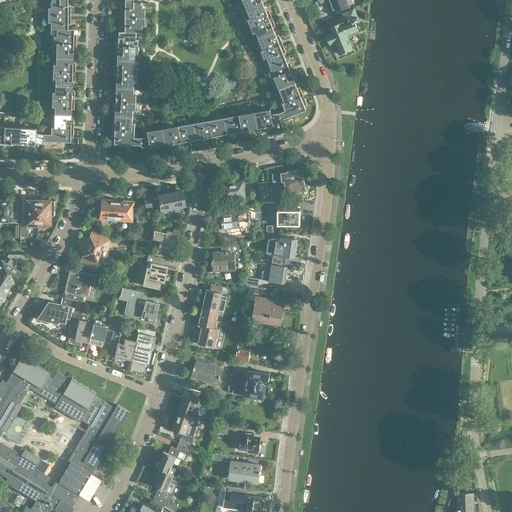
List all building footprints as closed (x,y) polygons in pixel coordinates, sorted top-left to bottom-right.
[(47,8),(47,15),(67,15),(67,12),(70,12),(70,8),(67,8),(67,6),(67,5),(66,0),(49,0),(50,8),(47,8)] [(125,8),(125,10),(123,10),(123,15),(125,15),(125,17),(145,17),(145,10),(142,10),(142,2),(134,2),(134,0),(125,0),(126,8),(125,8)] [(240,0),(243,6),(246,5),(248,12),(264,6),(261,0),(240,0)] [(314,0),(315,1),(316,0),(329,0),(331,3),(328,4),(331,12),(334,11),(335,13),(349,8),(348,6),(349,6),(346,0),(314,0)] [(264,6),(248,12),(251,18),(249,19),(251,26),(272,18),(269,11),(267,12),(264,6)] [(354,8),(341,13),(343,19),(339,20),(340,23),(329,27),(331,33),(326,35),(331,46),(335,44),(340,54),(352,49),(347,35),(358,30),(354,21),(359,19),(354,8)] [(67,15),(47,15),(47,22),(50,22),(50,27),(56,27),(67,28),(67,22),(70,22),(70,18),(67,18),(67,15)] [(145,17),(125,17),(125,20),(123,20),(123,24),(125,24),(125,31),(136,31),(142,31),(142,25),(145,24),(145,17)] [(320,17),(312,21),(314,26),(317,24),(322,22),(320,17)] [(272,18),(251,26),(254,32),(256,31),(259,37),(274,31),(272,25),(274,24),(272,18)] [(53,36),(53,43),(73,43),(73,41),(75,41),(75,36),(73,36),(73,28),(67,28),(56,27),(56,36),(53,36)] [(116,38),(116,43),(119,43),(119,45),(138,46),(139,39),(136,39),(136,31),(125,31),(119,31),(119,38),(116,38)] [(282,43),(281,41),(279,37),(277,38),(274,31),(259,37),(261,44),(259,45),(262,52),(282,43)] [(73,43),(53,43),(52,50),(55,50),(55,57),(72,57),(72,51),(75,51),(75,46),(72,46),(73,43)] [(262,52),(264,58),(267,57),(269,63),(285,57),(282,51),(285,50),(282,43),(262,52)] [(119,48),(116,48),(116,53),(118,53),(118,59),(135,60),(135,53),(138,53),(138,46),(119,45),(119,48)] [(52,64),(52,71),(72,72),(72,69),(74,69),(74,64),(72,64),(72,57),(55,57),(55,64),(52,64)] [(272,70),(270,71),(272,78),(293,69),(290,63),(288,63),(285,57),(269,63),(272,70)] [(135,60),(118,59),(118,66),(115,66),(115,70),(118,70),(117,73),(137,74),(137,67),(135,67),(135,60)] [(272,78),(275,84),(277,83),(280,90),(298,83),(295,76),(293,69),(272,78)] [(72,72),(52,71),(52,78),(54,78),(54,85),(71,86),(71,79),(74,79),(74,75),(72,75),(72,72)] [(117,76),(115,76),(114,81),(117,81),(117,88),(134,88),(134,81),(137,81),(137,74),(117,73),(117,76)] [(298,83),(280,90),(283,96),(280,97),(283,103),(301,97),(303,96),(300,88),(298,83)] [(51,92),(51,99),(71,100),(71,97),(73,97),(73,92),(71,92),(71,86),(54,85),(54,92),(51,92)] [(114,99),(116,99),(116,102),(136,103),(136,95),(133,95),(134,88),(117,88),(117,95),(114,94),(114,99)] [(286,110),(278,113),(281,120),(285,118),(286,119),(289,118),(289,116),(296,113),(297,115),(300,113),(300,112),(306,109),(303,103),(306,102),(304,98),(303,96),(301,97),(283,103),(286,110)] [(70,107),(73,107),(73,102),(71,102),(71,100),(51,99),(51,106),(53,106),(53,113),(70,113),(70,107)] [(116,104),(113,104),(113,109),(116,109),(116,115),(132,116),(133,109),(135,109),(136,103),(116,102),(116,104)] [(270,110),(255,112),(258,128),(273,126),(273,123),(281,122),(281,120),(278,113),(271,114),(270,110)] [(255,112),(239,115),(242,131),(258,128),(255,112)] [(72,120),(70,120),(70,113),(53,113),(53,120),(50,120),(50,127),(70,127),(70,124),(72,124),(72,120)] [(113,122),(113,127),(115,127),(115,130),(135,130),(135,123),(132,123),(132,116),(116,115),(115,122),(113,122)] [(239,115),(224,118),(227,134),(242,131),(239,115)] [(224,118),(209,121),(212,137),(227,134),(224,118)] [(209,121),(194,123),(197,139),(212,137),(209,121)] [(194,123),(178,126),(181,142),(197,139),(194,123)] [(3,126),(2,143),(18,144),(19,127),(3,126)] [(178,126),(163,129),(166,145),(181,142),(178,126)] [(19,127),(18,144),(34,145),(34,143),(42,143),(43,141),(43,133),(35,133),(35,128),(19,127)] [(43,133),(43,141),(46,141),(47,142),(50,142),(51,141),(57,141),(58,143),(61,143),(62,142),(69,142),(70,135),(72,135),(72,130),(70,130),(70,127),(50,127),(50,134),(43,133)] [(142,137),(142,147),(150,145),(151,147),(166,145),(163,129),(148,131),(149,136),(142,137)] [(135,130),(115,130),(115,132),(112,132),(112,137),(115,137),(115,144),(121,144),(122,146),(125,146),(126,144),(132,144),(134,146),(136,146),(137,144),(141,145),(141,137),(134,137),(135,130)] [(281,173),(273,174),(273,177),(273,182),(280,182),(281,186),(286,185),(286,190),(292,189),(294,192),(298,191),(300,188),(305,187),(303,173),(296,174),(296,171),(282,173),(282,174),(281,174),(281,173)] [(249,181),(243,181),(242,181),(240,180),(237,180),(236,182),(224,183),(224,185),(222,185),(220,187),(221,190),(222,191),(224,191),(225,193),(223,193),(224,198),(235,196),(235,199),(245,198),(244,190),(251,190),(249,181)] [(267,181),(258,182),(261,201),(269,200),(267,181)] [(184,205),(183,200),(184,199),(183,198),(182,197),(180,191),(158,196),(158,193),(144,196),(146,210),(160,207),(161,210),(184,205)] [(0,199),(0,221),(11,222),(12,200),(0,199)] [(33,227),(38,227),(38,200),(26,200),(25,224),(33,225),(33,227)] [(38,200),(38,227),(42,227),(42,224),(49,224),(49,215),(53,215),(53,201),(50,201),(50,200),(38,200)] [(119,202),(102,200),(100,219),(130,221),(132,202),(119,201),(119,202)] [(279,207),(278,224),(300,225),(300,210),(298,210),(298,208),(300,209),(300,208),(295,208),(284,207),(284,208),(279,207)] [(250,226),(248,212),(221,215),(222,229),(250,226)] [(129,222),(127,240),(134,241),(134,233),(135,223),(129,222)] [(11,225),(11,237),(11,244),(19,244),(19,237),(17,237),(17,234),(17,225),(11,225)] [(159,240),(157,250),(157,252),(149,251),(148,255),(169,257),(170,251),(172,251),(177,232),(176,232),(172,231),(166,230),(165,232),(153,230),(153,232),(152,232),(152,234),(151,239),(159,240)] [(89,237),(84,236),(79,249),(83,251),(80,259),(95,265),(101,248),(106,250),(110,239),(91,231),(89,237)] [(274,253),(272,264),(284,266),(286,255),(293,256),(295,239),(281,236),(280,238),(276,238),(276,237),(270,239),(269,239),(267,250),(274,253)] [(244,254),(241,244),(237,244),(224,246),(224,248),(225,251),(213,252),(213,259),(211,259),(212,271),(236,270),(235,263),(245,262),(244,254)] [(0,277),(11,284),(13,280),(13,281),(15,279),(16,279),(19,275),(18,273),(19,272),(11,267),(14,261),(4,255),(0,261),(0,277)] [(164,259),(148,255),(143,282),(158,285),(159,282),(164,283),(166,271),(162,270),(164,259)] [(284,266),(272,264),(265,263),(264,270),(263,270),(261,279),(283,283),(286,266),(284,266)] [(68,281),(63,298),(76,300),(82,302),(83,296),(93,299),(98,276),(69,269),(68,276),(70,277),(69,281),(68,281)] [(0,291),(4,294),(6,293),(9,289),(8,287),(11,284),(0,277),(0,291)] [(247,277),(246,285),(258,287),(259,279),(247,277)] [(208,289),(204,306),(224,311),(227,296),(222,295),(222,292),(221,292),(223,287),(212,284),(210,290),(208,289)] [(155,319),(159,303),(141,299),(143,292),(122,287),(119,297),(125,299),(126,295),(129,296),(128,299),(129,299),(125,315),(135,317),(136,315),(147,318),(146,319),(150,319),(150,318),(155,319)] [(61,297),(60,304),(48,301),(37,318),(57,323),(57,321),(64,323),(65,318),(69,319),(71,310),(74,310),(76,300),(63,298),(61,297)] [(253,300),(250,319),(255,320),(259,321),(259,320),(260,320),(259,326),(270,328),(271,326),(282,327),(285,310),(278,309),(279,304),(270,302),(270,301),(270,300),(270,299),(269,299),(269,298),(268,298),(268,297),(267,297),(266,297),(265,298),(264,298),(264,299),(264,300),(263,301),(253,300)] [(76,300),(74,310),(73,314),(81,316),(83,302),(82,302),(76,300)] [(199,324),(200,324),(215,328),(217,321),(221,321),(224,311),(204,306),(199,324)] [(92,322),(88,342),(101,345),(101,346),(102,346),(105,330),(113,331),(116,318),(111,317),(108,326),(92,322)] [(116,318),(113,331),(119,333),(122,319),(116,318)] [(74,339),(88,342),(92,322),(78,319),(74,339)] [(215,328),(200,324),(198,334),(201,335),(199,343),(215,347),(219,329),(215,328)] [(113,333),(111,342),(117,344),(119,334),(113,333)] [(131,360),(131,359),(147,362),(147,364),(152,343),(153,343),(155,337),(138,333),(136,339),(135,345),(131,360)] [(130,360),(131,360),(135,345),(136,339),(135,339),(135,341),(119,337),(118,342),(117,342),(117,343),(114,356),(115,356),(130,359),(130,360)] [(249,359),(250,348),(237,348),(237,358),(249,359)] [(0,473),(7,478),(4,482),(35,501),(30,509),(25,506),(21,511),(70,511),(74,507),(72,506),(70,505),(80,489),(85,492),(88,487),(86,486),(83,484),(93,467),(95,468),(109,445),(116,433),(129,412),(117,404),(115,408),(113,407),(112,406),(107,404),(95,396),(96,393),(74,380),(71,378),(66,386),(62,384),(66,377),(57,371),(53,378),(48,375),(50,372),(42,368),(25,357),(22,355),(21,356),(20,358),(9,376),(6,382),(1,380),(0,381),(0,473)] [(247,360),(237,359),(236,358),(234,370),(244,372),(245,367),(246,366),(247,360)] [(223,369),(196,360),(191,376),(217,385),(223,369)] [(246,374),(248,375),(247,385),(235,383),(233,392),(262,397),(263,394),(266,394),(268,393),(270,385),(268,383),(269,374),(249,370),(249,371),(247,371),(246,374)] [(214,388),(212,393),(225,397),(227,392),(214,388)] [(180,405),(177,411),(179,412),(192,416),(198,418),(200,412),(198,411),(201,400),(203,395),(196,393),(191,391),(190,397),(185,395),(181,406),(180,405)] [(179,412),(173,429),(183,432),(181,437),(192,441),(194,436),(199,419),(198,418),(192,416),(179,412)] [(232,438),(239,439),(238,449),(250,450),(251,452),(256,452),(257,451),(259,451),(261,436),(240,434),(237,433),(237,427),(224,425),(223,433),(232,435),(232,438)] [(181,437),(179,442),(190,446),(192,441),(181,437)] [(157,467),(161,469),(170,472),(176,457),(184,461),(188,453),(187,452),(189,447),(179,443),(177,448),(171,446),(168,453),(164,451),(157,467)] [(226,460),(227,454),(214,452),(212,459),(225,461),(226,460)] [(235,461),(231,461),(229,478),(259,482),(261,465),(235,461)] [(177,482),(172,480),(174,474),(170,472),(161,469),(155,485),(159,486),(156,494),(153,499),(160,504),(174,511),(178,511),(181,508),(168,501),(177,482)] [(225,500),(225,508),(238,510),(238,511),(240,511),(246,511),(247,510),(252,510),(253,511),(254,511),(257,511),(258,511),(259,511),(259,510),(261,509),(261,506),(260,504),(261,496),(249,495),(250,490),(245,489),(230,487),(230,488),(227,487),(225,500)] [(458,509),(457,509),(457,510),(458,510),(457,511),(473,511),(473,493),(457,494),(458,509)] [(150,505),(160,511),(159,511),(172,511),(153,500),(150,505)]
